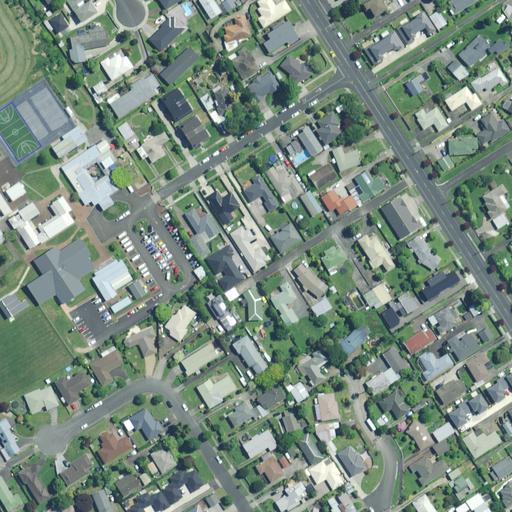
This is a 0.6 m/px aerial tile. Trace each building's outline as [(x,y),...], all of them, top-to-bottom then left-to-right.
[(86,4),(83,0),(67,0),(67,1),(69,5),(82,24),(98,13),(90,1),(86,4)] [(182,0),(158,0),(166,11),(182,0)] [(219,0),(215,0),(214,1),(213,0),(200,0),(199,1),(211,19),(221,13),(223,15),(227,12),(219,0)] [(236,6),(232,0),(227,0),(222,3),(227,12),(236,6)] [(276,6),(271,0),(261,0),(258,2),(261,7),(258,9),(259,12),(255,14),(264,28),(291,11),(285,0),(276,6)] [(375,17),(387,9),(383,2),(386,0),(368,0),(362,4),(366,10),(369,8),(375,17)] [(430,16),(438,11),(431,0),(426,0),(422,3),(430,16)] [(478,0),(453,0),(449,3),(452,8),(449,10),(453,16),(478,0)] [(438,11),(430,16),(438,30),(447,24),(438,11)] [(186,28),(174,15),(161,26),(163,28),(149,40),(160,52),(186,28)] [(224,36),(225,42),(224,42),(227,52),(238,47),(237,40),(251,36),(246,17),(229,21),(231,27),(225,28),(227,35),(224,36)] [(54,30),(46,21),(42,24),(50,33),(54,30)] [(299,39),(288,21),(283,24),(282,23),(272,28),(274,31),(267,35),(271,40),(264,44),(269,53),(287,42),(289,45),(299,39)] [(102,28),(101,23),(88,25),(89,34),(70,38),(73,50),(69,50),(71,59),(75,63),(86,61),(84,51),(109,45),(105,28),(102,28)] [(388,46),(381,51),(384,55),(390,50),(394,56),(408,48),(405,43),(402,44),(399,38),(404,35),(400,29),(395,32),(394,30),(382,37),(388,46)] [(213,43),(206,31),(200,35),(207,46),(213,43)] [(484,51),(486,49),(492,54),(496,51),(500,55),(511,46),(507,42),(504,45),(499,39),(492,46),(489,44),(479,34),(459,56),(471,68),(481,58),(482,60),(487,54),(484,51)] [(423,43),(420,39),(411,44),(413,49),(423,43)] [(381,53),(374,42),(364,47),(371,59),(381,53)] [(256,62),(246,47),(238,53),(240,56),(231,62),(244,80),(259,70),(254,63),(256,62)] [(199,59),(189,48),(160,75),(171,86),(199,59)] [(121,50),(101,63),(112,81),(133,67),(126,56),(124,57),(121,50)] [(289,75),(295,85),(313,75),(306,63),(300,66),(290,56),(280,67),(289,75)] [(456,60),(448,68),(460,81),(468,73),(456,60)] [(507,83),(498,68),(479,80),(478,79),(471,83),(477,93),(485,88),(487,91),(500,83),(502,87),(507,83)] [(265,99),(264,96),(269,93),(270,95),(281,88),(271,72),(265,75),(264,73),(252,80),(254,83),(247,87),(253,97),(251,98),(255,105),(265,99)] [(430,79),(427,72),(422,75),(426,81),(430,79)] [(160,85),(153,74),(146,79),(145,77),(130,87),(132,90),(119,99),(117,95),(108,101),(119,118),(156,94),(154,90),(160,85)] [(425,81),(421,75),(406,84),(414,96),(423,90),(420,85),(425,81)] [(93,95),(98,104),(103,101),(100,95),(107,90),(101,82),(93,88),(96,93),(93,95)] [(218,108),(217,109),(215,110),(209,114),(216,126),(228,120),(224,115),(233,112),(226,87),(221,88),(221,86),(213,88),(217,100),(215,101),(217,106),(218,106),(218,108)] [(472,96),(466,87),(452,96),(450,93),(443,98),(452,111),(466,102),(472,111),(482,104),(475,94),(472,96)] [(215,106),(207,94),(200,99),(208,111),(215,106)] [(201,105),(195,95),(186,100),(193,110),(201,105)] [(346,109),(343,103),(335,108),(339,114),(346,109)] [(69,107),(65,109),(71,118),(74,115),(69,107)] [(448,126),(437,108),(426,115),(423,109),(414,115),(424,130),(434,124),(439,132),(448,126)] [(498,124),(491,113),(481,120),(483,124),(481,126),(484,131),(477,135),(483,145),(491,140),(492,142),(510,131),(504,120),(498,124)] [(317,131),(320,136),(318,137),(320,141),(322,140),(325,145),(341,135),(336,127),(339,125),(333,114),(318,123),(321,129),(317,131)] [(135,134),(126,122),(117,128),(126,140),(135,134)] [(323,150),(307,125),(300,130),(302,133),(298,136),(312,157),(323,150)] [(87,140),(90,144),(101,137),(95,127),(84,134),(87,140)] [(86,139),(79,129),(50,147),(57,158),(86,139)] [(142,160),(148,156),(152,163),(165,155),(160,146),(169,140),(164,132),(136,150),(142,160)] [(110,134),(104,139),(111,148),(117,143),(110,134)] [(478,148),(477,139),(461,140),(461,141),(449,142),(450,156),(472,154),(471,149),(478,148)] [(301,149),(296,141),(286,147),(291,155),(301,149)] [(118,163),(107,147),(100,152),(95,145),(60,167),(85,204),(90,201),(92,204),(93,205),(96,203),(101,210),(113,202),(107,194),(120,185),(109,169),(118,163)] [(344,155),(341,147),(332,151),(340,172),(362,164),(357,150),(344,155)] [(295,176),(280,153),(264,163),(278,187),(289,180),(295,176)] [(454,166),(449,156),(438,162),(444,172),(454,166)] [(338,179),(329,164),(315,173),(314,170),(308,174),(318,191),(338,179)] [(373,182),(366,171),(355,178),(356,180),(346,186),(358,205),(385,189),(378,178),(373,182)] [(279,201),(277,202),(259,174),(252,179),(255,184),(244,191),(251,203),(262,196),(266,202),(265,203),(270,212),(281,205),(279,201)] [(25,193),(17,181),(4,190),(12,202),(25,193)] [(507,192),(502,184),(482,197),(485,202),(485,205),(483,206),(498,229),(509,222),(502,212),(507,209),(499,197),(507,192)] [(351,196),(343,202),(335,189),(334,190),(321,198),(330,212),(336,208),(340,215),(348,209),(349,211),(357,206),(351,196)] [(223,199),(218,191),(208,198),(225,225),(234,220),(230,213),(240,206),(232,193),(223,199)] [(8,206),(0,192),(0,210),(0,211),(8,206)] [(69,209),(60,196),(48,205),(55,215),(37,227),(41,232),(36,236),(41,243),(73,222),(66,211),(69,209)] [(420,228),(400,197),(381,209),(401,240),(420,228)] [(318,218),(306,198),(296,204),(308,224),(318,218)] [(38,213),(31,203),(17,212),(18,214),(9,220),(28,249),(39,242),(25,221),(38,213)] [(200,219),(194,209),(185,215),(198,235),(205,231),(210,239),(219,233),(208,214),(200,219)] [(427,225),(421,217),(416,220),(421,229),(427,225)] [(302,240),(291,223),(281,229),(282,231),(271,238),(281,253),(302,240)] [(263,259),(267,257),(265,255),(269,252),(265,245),(255,252),(249,242),(255,238),(246,225),(231,234),(254,272),(266,264),(263,259)] [(386,252),(372,231),(358,241),(371,262),(369,263),(373,269),(382,264),(387,272),(395,266),(386,252)] [(211,253),(199,235),(190,241),(201,259),(211,253)] [(432,253),(421,235),(409,243),(419,259),(418,261),(420,262),(434,271),(441,259),(432,253)] [(24,285),(38,305),(54,294),(60,304),(84,289),(77,279),(93,268),(85,256),(88,254),(78,239),(58,253),(54,248),(53,246),(32,260),(42,274),(24,285)] [(234,287),(245,280),(230,258),(235,254),(229,245),(206,260),(216,275),(223,271),(226,276),(218,281),(225,293),(234,287)] [(336,250),(334,246),(324,252),(326,256),(321,259),(331,276),(337,272),(334,267),(347,259),(340,248),(336,250)] [(127,270),(120,259),(88,280),(103,302),(116,294),(108,282),(127,270)] [(302,264),(293,271),(299,278),(298,279),(304,286),(303,287),(306,292),(308,290),(319,299),(329,286),(321,277),(318,280),(309,269),(308,270),(302,264)] [(207,276),(204,270),(196,274),(200,280),(207,276)] [(457,286),(448,273),(429,285),(426,281),(405,294),(411,304),(424,295),(430,303),(457,286)] [(135,279),(124,287),(134,301),(145,294),(135,279)] [(285,305),(288,303),(289,305),(293,302),(292,301),(296,298),(288,283),(280,287),(283,292),(271,299),(277,310),(278,309),(281,315),(280,315),(287,327),(299,321),(292,309),(289,310),(285,305)] [(372,290),(382,305),(391,299),(382,284),(372,290)] [(261,300),(256,288),(244,294),(245,298),(241,300),(244,306),(248,306),(249,321),(261,320),(261,300)] [(382,305),(372,290),(363,295),(371,308),(373,306),(375,309),(382,305)] [(211,292),(205,296),(209,302),(207,304),(218,321),(219,320),(228,333),(243,323),(224,294),(216,299),(211,292)] [(131,302),(127,296),(109,307),(114,314),(131,302)] [(332,308),(326,298),(311,308),(317,317),(332,308)] [(401,305),(397,300),(389,305),(393,310),(401,305)] [(481,312),(475,303),(468,308),(474,317),(481,312)] [(165,327),(171,332),(170,336),(179,342),(188,331),(185,329),(197,312),(185,304),(176,316),(174,314),(165,327)] [(390,308),(384,312),(395,330),(401,326),(419,316),(412,305),(395,316),(390,308)] [(458,324),(448,307),(428,319),(432,326),(438,322),(440,326),(437,328),(441,335),(458,324)] [(371,336),(361,325),(346,339),(345,338),(336,345),(347,357),(371,336)] [(436,339),(427,327),(403,343),(411,355),(436,339)] [(156,336),(153,328),(123,340),(127,349),(139,344),(144,358),(157,353),(151,338),(156,336)] [(494,337),(488,328),(479,334),(485,343),(494,337)] [(480,348),(471,333),(459,341),(455,335),(447,341),(451,348),(448,349),(451,353),(453,351),(460,361),(480,348)] [(268,367),(246,336),(241,339),(239,337),(231,343),(239,354),(240,353),(250,368),(252,366),(258,375),(268,367)] [(220,347),(216,340),(181,362),(190,375),(195,372),(197,375),(201,373),(198,369),(218,356),(214,351),(220,347)] [(124,363),(114,346),(101,353),(103,357),(90,365),(103,387),(113,381),(108,372),(124,363)] [(395,347),(383,354),(391,368),(366,384),(373,395),(402,377),(399,373),(408,368),(395,347)] [(329,361),(320,348),(312,353),(315,358),(299,368),(304,377),(307,375),(315,386),(325,379),(318,368),(329,361)] [(437,361),(431,351),(419,358),(427,371),(423,374),(427,381),(454,364),(447,354),(437,361)] [(485,383),(483,379),(489,375),(487,371),(490,369),(493,367),(484,354),(466,365),(477,382),(474,384),(476,388),(485,383)] [(91,385),(84,372),(67,382),(64,377),(55,382),(69,406),(80,399),(77,394),(91,385)] [(237,389),(229,376),(213,385),(210,379),(197,387),(210,409),(223,401),(221,398),(237,389)] [(467,390),(459,377),(443,387),(442,386),(435,390),(444,404),(467,390)] [(511,400),(511,392),(503,379),(488,388),(496,400),(493,402),(496,407),(498,405),(500,408),(511,400)] [(287,397),(279,384),(257,397),(261,404),(256,407),(262,417),(270,413),(268,409),(287,397)] [(309,396),(302,384),(294,388),(291,384),(286,388),(289,392),(290,391),(298,403),(309,396)] [(59,406),(51,387),(40,391),(40,390),(25,396),(32,414),(42,410),(41,408),(45,406),(47,411),(59,406)] [(481,387),(464,397),(467,403),(485,392),(481,387)] [(409,412),(396,391),(379,403),(385,413),(391,410),(398,419),(409,412)] [(324,393),(317,394),(318,398),(314,399),(315,405),(318,422),(340,418),(337,402),(336,402),(334,394),(324,395),(324,393)] [(228,417),(235,428),(253,416),(255,420),(260,416),(255,407),(251,409),(247,402),(234,410),(236,412),(228,417)] [(425,408),(422,403),(412,410),(416,415),(425,408)] [(155,423),(146,408),(129,419),(136,431),(141,428),(149,440),(164,431),(158,421),(155,423)] [(301,430),(294,408),(284,412),(286,417),(283,418),(288,434),(301,430)] [(11,428),(6,419),(0,422),(0,438),(10,457),(21,451),(9,429),(11,428)] [(425,428),(416,421),(407,432),(413,437),(420,451),(434,444),(425,428)] [(433,433),(439,443),(445,439),(455,432),(448,422),(433,433)] [(511,432),(511,428),(508,422),(503,425),(509,434),(511,432)] [(335,429),(330,430),(329,424),(314,426),(315,433),(329,455),(338,450),(331,439),(331,437),(336,436),(335,429)] [(118,442),(111,430),(100,437),(103,443),(101,444),(103,447),(97,451),(105,464),(133,447),(126,437),(118,442)] [(278,447),(268,430),(258,436),(258,435),(251,439),(252,440),(243,446),(250,458),(268,447),(271,452),(278,447)] [(502,442),(495,432),(486,437),(484,433),(476,438),(473,432),(462,439),(475,459),(502,442)] [(308,434),(297,441),(312,466),(324,459),(308,434)] [(445,439),(439,443),(433,447),(439,456),(451,448),(445,439)] [(297,455),(291,446),(286,450),(292,458),(297,455)] [(356,456),(350,447),(338,455),(353,478),(366,469),(363,465),(364,464),(358,454),(356,456)] [(167,453),(164,448),(151,455),(162,474),(178,465),(170,451),(167,453)] [(93,466),(86,455),(70,464),(71,467),(60,474),(68,487),(89,474),(87,469),(93,466)] [(285,475),(273,456),(256,467),(260,474),(264,472),(271,483),(285,475)] [(433,465),(427,456),(410,467),(413,473),(417,470),(421,477),(418,479),(423,487),(450,469),(444,459),(433,465)] [(290,465),(285,457),(280,460),(284,468),(290,465)] [(340,475),(330,457),(308,470),(317,485),(326,479),(333,490),(346,482),(343,477),(340,479),(338,476),(340,475)] [(511,471),(511,460),(510,457),(492,467),(494,471),(491,473),(496,481),(511,471)] [(473,466),(470,462),(455,472),(457,476),(473,466)] [(154,466),(148,469),(152,474),(157,471),(154,466)] [(33,476),(28,467),(18,473),(25,485),(26,484),(40,505),(50,498),(35,474),(33,476)] [(484,480),(478,471),(472,475),(478,484),(484,480)] [(141,485),(132,473),(115,485),(124,497),(141,485)] [(151,482),(146,473),(140,477),(145,485),(151,482)] [(194,492),(182,473),(173,479),(171,476),(161,482),(170,495),(165,498),(170,507),(176,503),(177,505),(186,499),(185,497),(194,492)] [(13,497),(1,477),(0,477),(0,498),(8,511),(23,503),(18,494),(13,497)] [(463,495),(468,492),(470,495),(473,493),(471,490),(475,488),(468,478),(464,480),(462,477),(450,485),(460,500),(465,497),(463,495)] [(496,491),(507,508),(511,504),(511,484),(510,481),(496,491)] [(301,498),(302,498),(308,495),(301,483),(286,491),(288,495),(275,502),(280,511),(281,511),(287,509),(288,511),(299,504),(297,501),(301,499),(301,498)] [(349,483),(344,486),(348,494),(354,491),(349,483)] [(112,494),(109,487),(92,494),(99,511),(112,511),(107,497),(112,494)] [(357,511),(345,490),(328,501),(333,509),(331,510),(331,511),(357,511)] [(474,511),(482,511),(489,508),(480,493),(466,502),(472,511),(474,510),(474,511)] [(220,502),(215,494),(206,499),(211,508),(220,502)] [(436,511),(425,495),(412,503),(417,511),(436,511)]
